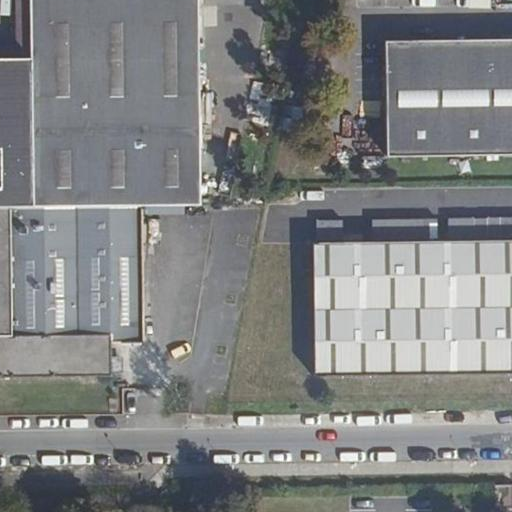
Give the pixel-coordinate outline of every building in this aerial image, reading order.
[(0,54),(0,59),(200,58),(199,0),(34,0),(36,55),(0,54)] [(511,37),(389,40),(390,151),(511,149),(511,37)] [(0,59),(0,205),(145,205),(145,201),(202,201),(200,58),(0,59)] [(145,340),(145,205),(0,205),(0,372),(113,372),(113,341),(145,340)] [(511,241),(313,243),(314,371),(511,368),(511,241)] [(511,505),(511,486),(499,487),(499,505),(511,505)]
